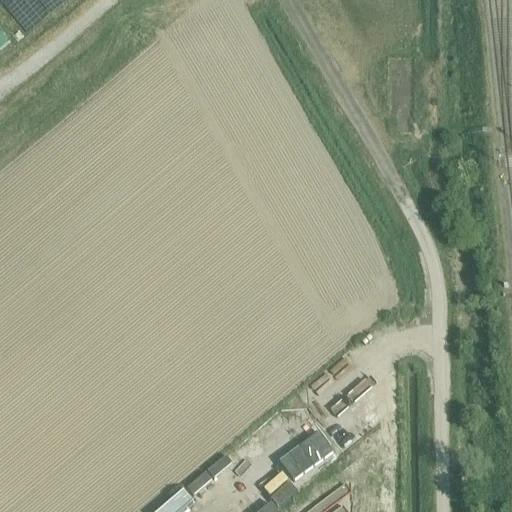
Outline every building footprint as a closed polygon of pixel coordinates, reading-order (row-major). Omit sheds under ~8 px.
[(341,366),(323,387),(332,395),(351,374),(341,366)] [(349,443),(395,413),(388,402),(351,426),(348,420),(338,426),(349,443)] [(312,450),(329,470),(348,453),(331,434),(312,450)] [(290,487),(306,473),(299,465),(283,480),(290,487)] [(206,505),(225,487),(209,471),(190,489),(206,505)] [(294,499),(315,485),(309,475),(288,489),(294,499)] [(270,508),(288,494),(279,483),(261,497),(270,508)] [(188,489),(162,511),(186,511),(199,501),(188,489)]
